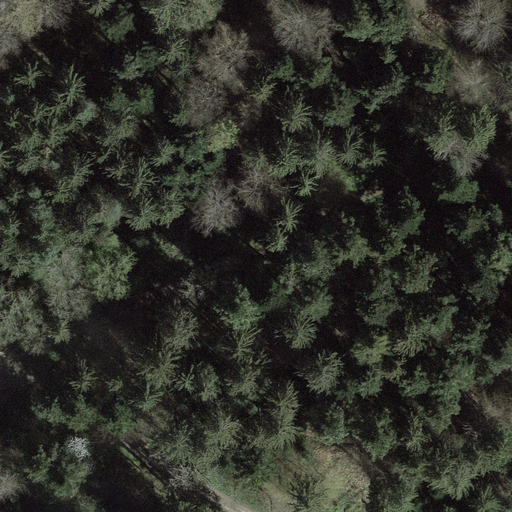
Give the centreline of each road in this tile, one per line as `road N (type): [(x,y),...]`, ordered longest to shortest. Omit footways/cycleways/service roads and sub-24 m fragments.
road 1 (track): [(511,121),(444,158),(0,337)]
road 2 (track): [(241,511),(0,370),(0,441),(26,511)]
